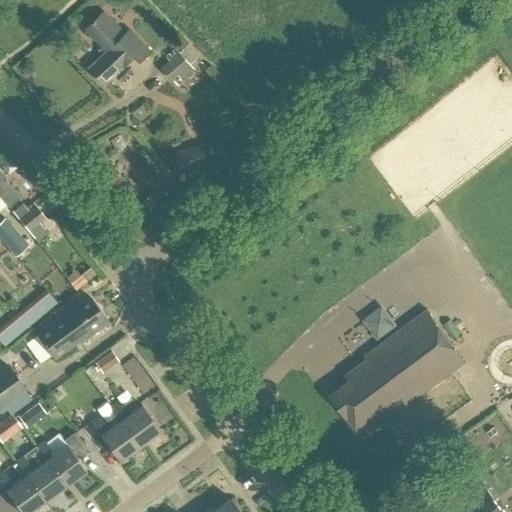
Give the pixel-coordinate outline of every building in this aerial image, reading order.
[(85,29),(106,52),(88,68),(102,84),(117,70),(118,70),(132,58),(137,64),(149,53),(128,30),(124,35),(103,12),(85,29)] [(181,80),(193,69),(174,48),(164,57),(168,61),(159,70),(170,83),(177,76),(181,80)] [(170,155),(176,175),(210,165),(203,145),(170,155)] [(119,174),(115,168),(109,167),(103,171),(110,180),(119,174)] [(0,174),(0,198),(8,207),(20,196),(0,174)] [(11,212),(34,238),(44,230),(38,223),(45,217),(34,204),(27,210),(21,203),(11,212)] [(3,218),(0,220),(0,240),(14,256),(27,244),(3,218)] [(80,340),(107,320),(89,295),(62,315),(60,312),(35,330),(53,356),(78,338),(80,340)] [(378,303),(358,317),(372,336),(392,322),(378,303)] [(349,383),(333,396),(334,399),(332,401),(339,410),(341,408),(348,419),(349,419),(357,430),(372,419),(378,427),(466,362),(428,310),(364,357),(367,362),(346,377),(349,383)] [(119,361),(111,350),(95,362),(102,373),(119,361)] [(131,356),(121,364),(142,390),(152,383),(131,356)] [(0,371),(0,406),(7,401),(24,389),(24,388),(8,366),(0,371)] [(110,407),(119,420),(120,420),(138,446),(159,431),(140,405),(125,416),(122,411),(124,410),(118,401),(110,407)] [(15,413),(21,425),(41,414),(35,402),(15,413)] [(0,441),(1,442),(21,428),(11,413),(0,421),(0,441)] [(120,420),(119,420),(105,431),(101,426),(104,424),(97,416),(89,422),(118,461),(138,446),(120,420)] [(85,470),(77,459),(88,451),(75,433),(73,432),(62,440),(66,445),(51,456),(47,451),(49,449),(43,441),(35,447),(45,460),(64,486),(85,470)] [(44,500),(64,486),(45,460),(31,470),(27,466),(29,464),(23,455),(15,462),(24,475),(25,475),(44,500)] [(0,483),(20,511),(28,511),(44,500),(25,475),(24,475),(10,485),(7,480),(9,479),(3,470),(0,472),(0,483)] [(504,511),(484,485),(457,505),(461,511),(504,511)] [(240,511),(230,499),(211,511),(240,511)]
